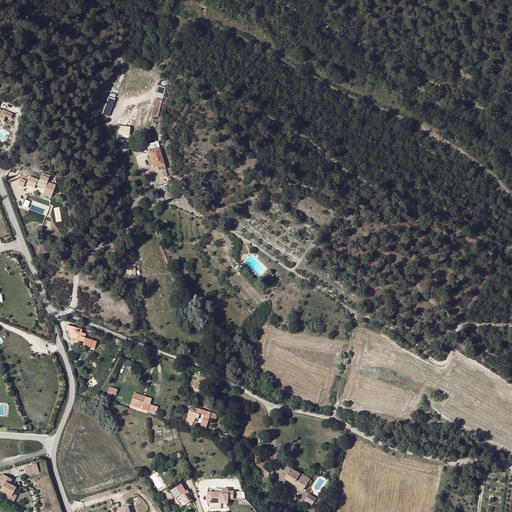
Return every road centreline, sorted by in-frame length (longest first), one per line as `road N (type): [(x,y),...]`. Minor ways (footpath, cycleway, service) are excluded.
road 1 (track): [(511,199),(494,175),(426,130),(197,23),(174,36),(152,87),(111,123),(116,202),(103,246)]
road 2 (residential): [(511,467),(375,441),(51,310)]
road 3 (track): [(188,210),(439,363),(465,324),(511,325)]
road 4 (track): [(511,125),(273,0)]
road 5 (tertiary): [(51,310),(72,391),(56,439)]
